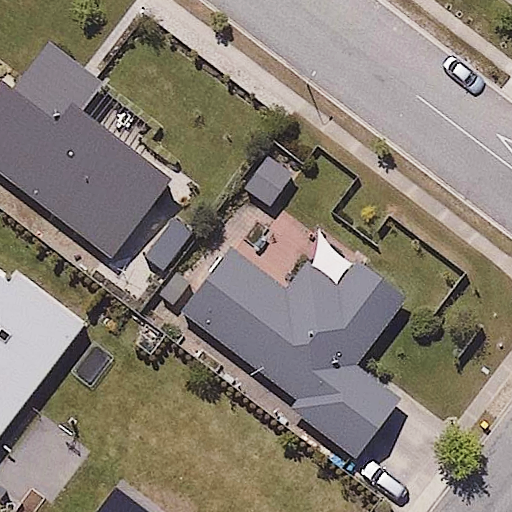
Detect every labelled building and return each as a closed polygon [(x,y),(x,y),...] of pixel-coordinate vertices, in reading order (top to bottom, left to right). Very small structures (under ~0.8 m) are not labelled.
[(99,86),(39,39),(0,88),(0,185),(111,273),(176,191),(78,113),(99,86)] [(310,170),(274,141),(233,192),(269,221),(310,170)] [(204,235),(176,212),(137,262),(166,284),(204,235)] [(0,252),(0,441),(90,318),(0,252)] [(288,290),(233,252),(186,313),(308,403),(297,418),(361,464),(407,401),(361,367),(411,300),(357,260),(341,287),(304,263),(288,290)] [(143,511),(115,491),(97,511),(143,511)]
